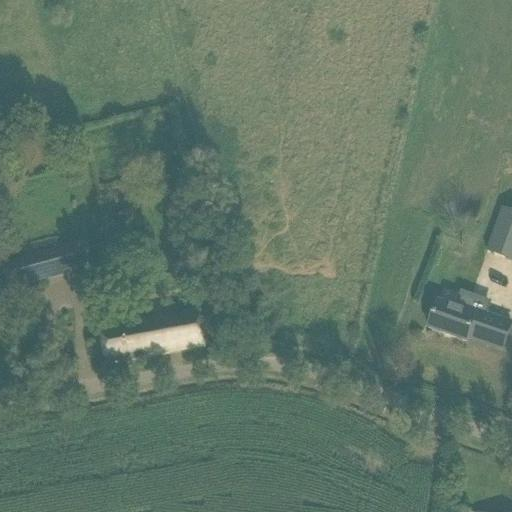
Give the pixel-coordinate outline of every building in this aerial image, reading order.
[(5,195),(12,194),(11,186),(3,188),(5,195)] [(511,213),(502,210),(487,253),(511,261),(511,213)] [(68,248),(0,266),(0,274),(4,291),(93,267),(89,254),(69,260),(66,249),(68,249),(68,248)] [(438,303),(428,329),(467,343),(468,340),(502,352),(511,325),(454,305),(452,308),(438,303)] [(196,313),(98,330),(105,366),(202,348),(196,313)]
